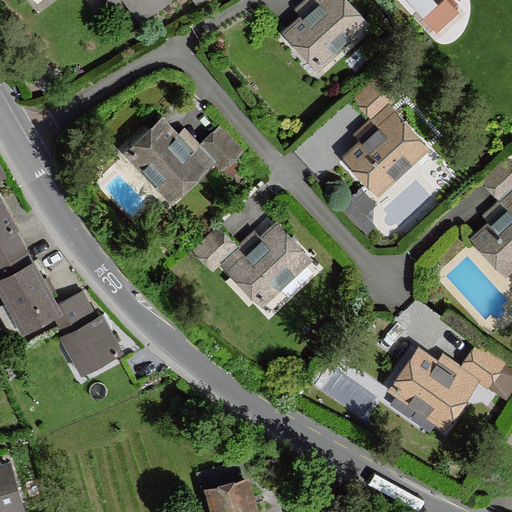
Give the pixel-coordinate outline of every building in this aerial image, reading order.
[(135,0),(145,12),(162,0),(135,0)] [(322,0),(291,29),(319,61),(363,21),(344,0),(322,0)] [(380,75),(356,97),(373,116),(397,95),(380,75)] [(395,114),(350,154),(379,186),(423,146),(395,114)] [(164,121),(132,151),(174,194),(204,164),(164,121)] [(221,127),(202,145),(224,168),(243,150),(221,127)] [(511,161),(507,156),(484,177),(501,197),(511,186),(511,161)] [(507,210),(477,235),(506,267),(511,261),(511,186),(501,197),(498,200),(507,210)] [(351,196),(342,204),(368,232),(373,227),(373,220),(351,196)] [(0,235),(16,227),(0,198),(0,235)] [(220,226),(196,248),(214,268),(237,246),(220,226)] [(307,257),(278,226),(234,266),(263,297),(279,283),(304,260),(307,257)] [(0,261),(26,248),(16,227),(0,235),(0,261)] [(315,271),(304,260),(279,283),(289,294),(315,271)] [(57,304),(34,261),(0,279),(0,280),(26,328),(54,312),(63,327),(66,334),(76,328),(62,302),(57,304)] [(85,289),(62,302),(76,328),(100,316),(85,289)] [(100,316),(76,328),(66,334),(75,350),(80,346),(91,366),(120,350),(101,315),(100,316)] [(503,362),(478,344),(463,365),(488,385),(503,362)] [(421,352),(396,385),(445,419),(469,386),(421,352)] [(211,490),(247,479),(254,478),(249,458),(199,472),(204,491),(211,490)] [(0,465),(0,511),(3,511),(22,507),(9,463),(0,465)] [(211,490),(217,511),(257,511),(247,479),(211,490)] [(358,511),(341,501),(335,511),(358,511)]
